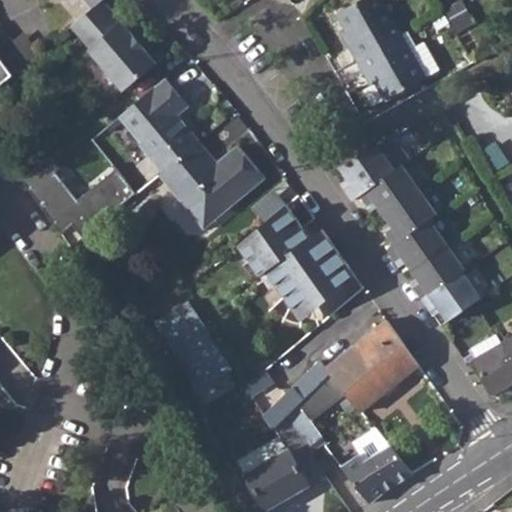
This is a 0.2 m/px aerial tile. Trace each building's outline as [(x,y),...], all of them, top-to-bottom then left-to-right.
[(157,65),(103,0),(100,0),(92,7),(78,18),(96,42),(90,47),(88,49),(123,92),(157,65)] [(402,34),(382,0),(360,0),(336,14),(347,31),(352,41),(347,44),(357,60),(402,34)] [(96,42),(78,18),(70,25),(90,47),(96,42)] [(342,34),(347,44),(352,41),(347,31),(342,34)] [(426,77),(402,34),(357,60),(366,76),(370,73),(376,83),(385,100),(426,77)] [(0,57),(0,78),(10,71),(0,57)] [(366,76),(371,85),(376,83),(370,73),(366,76)] [(139,144),(161,171),(181,155),(198,141),(176,114),(188,104),(166,78),(154,89),(152,86),(119,115),(141,142),(139,144)] [(359,194),(394,169),(401,164),(409,158),(393,136),(339,167),(350,183),(343,187),(352,199),(359,194)] [(158,174),(198,223),(220,206),(224,203),(227,208),(265,179),(237,144),(215,162),(208,168),(203,161),(206,151),(198,141),(181,155),(161,171),(158,174)] [(215,162),(206,151),(203,161),(208,168),(215,162)] [(62,231),(73,221),(84,234),(92,227),(135,192),(116,168),(78,198),(57,171),(60,168),(49,153),(20,176),(62,231)] [(419,189),(401,164),(394,169),(359,194),(368,206),(375,201),(383,214),(419,189)] [(429,219),(437,214),(419,189),(383,214),(393,227),(385,232),(394,244),(429,219)] [(198,223),(203,228),(224,211),(227,208),(224,203),(220,206),(198,223)] [(320,301),(354,273),(328,238),(322,228),(310,237),(286,203),(237,244),(258,274),(265,269),(287,300),(294,305),(307,306),(320,301)] [(403,257),(412,270),(447,245),(429,219),(394,244),(386,249),(395,262),(403,257)] [(84,234),(71,243),(80,257),(102,239),(92,227),(84,234)] [(462,271),(464,269),(447,245),(412,270),(420,282),(413,287),(421,299),(462,271)] [(448,321),(481,297),(462,271),(421,299),(430,311),(437,306),(448,321)] [(192,297),(156,319),(207,402),(243,380),(192,297)] [(386,319),(356,343),(390,387),(417,366),(386,319)] [(471,349),(476,357),(501,343),(496,334),(471,349)] [(511,336),(501,343),(511,360),(511,336)] [(263,414),(272,429),(276,426),(290,412),(291,411),(299,403),(330,372),(361,409),(390,387),(356,343),(326,365),(320,359),(263,414)] [(511,360),(501,343),(476,357),(473,359),(492,394),(509,385),(511,390),(511,360)] [(326,437),(310,417),(338,395),(329,382),(299,403),(291,411),(315,446),(326,437)] [(290,412),(311,449),(315,446),(291,411),(290,412)] [(276,426),(280,434),(288,447),(244,472),(266,509),(326,475),(311,449),(290,412),(276,426)] [(367,460),(391,443),(390,443),(375,424),(353,438),(362,452),(367,460)] [(237,460),(244,472),(288,447),(280,434),(237,460)] [(342,466),(369,502),(387,488),(412,473),(391,443),(367,460),(362,452),(342,466)]
